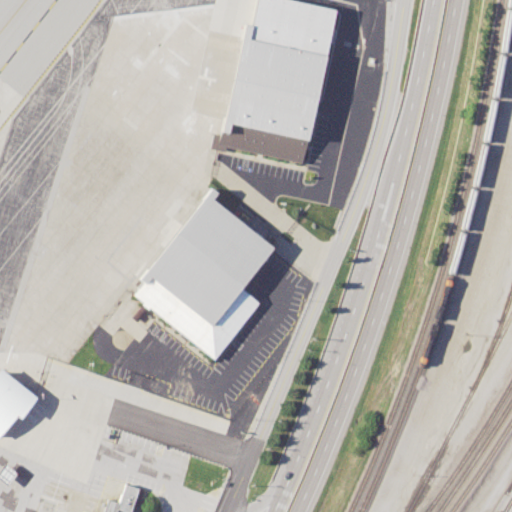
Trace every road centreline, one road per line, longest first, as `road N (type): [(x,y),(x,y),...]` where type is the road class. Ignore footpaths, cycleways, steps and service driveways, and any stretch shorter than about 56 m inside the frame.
road 1 (residential): [(227,511),(361,193),(407,0)]
road 2 (motorway): [(294,511),(402,237),(455,0)]
road 3 (motorway): [(436,0),(391,198),(291,474)]
